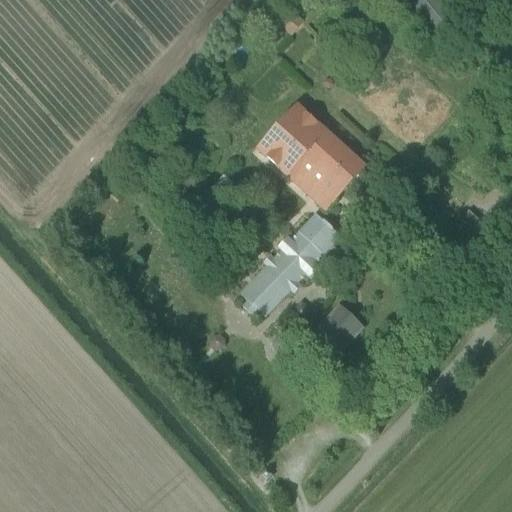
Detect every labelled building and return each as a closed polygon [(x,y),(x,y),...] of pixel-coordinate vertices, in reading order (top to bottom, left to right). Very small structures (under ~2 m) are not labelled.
[(438,0),(418,0),(412,5),(443,42),(461,28),(438,0)] [(289,14),(278,25),(292,38),(302,26),(289,14)] [(286,178),(311,199),(326,213),(364,171),(296,107),(257,150),(286,178)] [(150,147),(146,161),(164,165),(167,152),(150,147)] [(183,195),(197,182),(184,169),(170,183),(183,195)] [(224,176),(212,189),(221,197),(219,200),(238,218),(241,215),(252,224),(262,213),(235,188),(232,186),(233,184),(224,176)] [(282,253),(241,297),(264,319),(306,275),(311,279),(320,269),(316,265),(340,239),(316,217),(292,242),(288,239),(278,249),(282,253)] [(299,308),(291,316),(302,327),(313,316),(305,308),(299,308)] [(339,310),(313,338),(335,359),(362,331),(339,310)] [(276,340),(272,344),(272,350),(279,356),(284,357),(288,353),(288,347),(281,341),(276,340)] [(360,366),(349,377),(364,391),(374,380),(360,366)]
